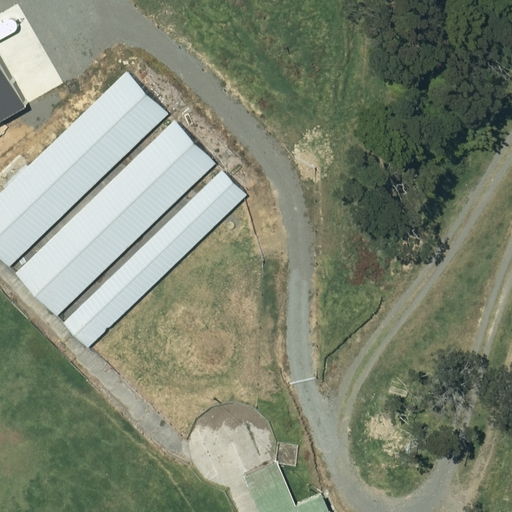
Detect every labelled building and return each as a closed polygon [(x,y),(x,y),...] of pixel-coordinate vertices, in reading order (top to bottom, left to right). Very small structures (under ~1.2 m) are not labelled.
[(0,182),(127,60),(84,15),(0,95),(0,182)] [(171,107),(130,65),(0,191),(0,247),(13,261),(171,107)] [(219,158),(176,114),(19,268),(62,312),(219,158)] [(249,189),(224,163),(65,318),(90,344),(249,189)] [(297,494),(280,456),(245,471),(262,511),(338,511),(325,482),(297,494)]
